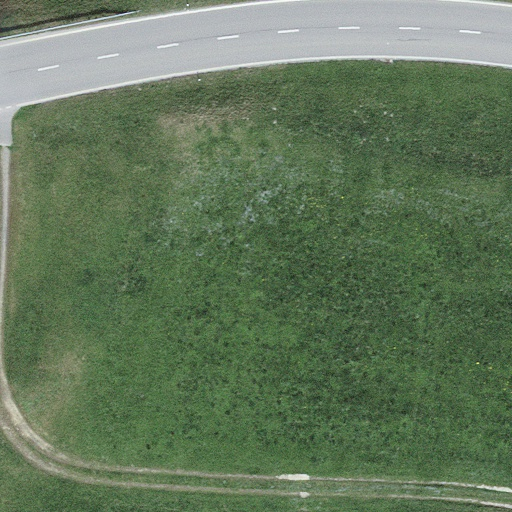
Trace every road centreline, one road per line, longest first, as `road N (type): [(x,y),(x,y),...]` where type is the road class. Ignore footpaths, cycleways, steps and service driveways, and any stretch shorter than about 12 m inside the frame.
road 1 (track): [(511,500),(118,478),(34,449),(0,400)]
road 2 (secondary): [(0,77),(297,29),(511,36)]
